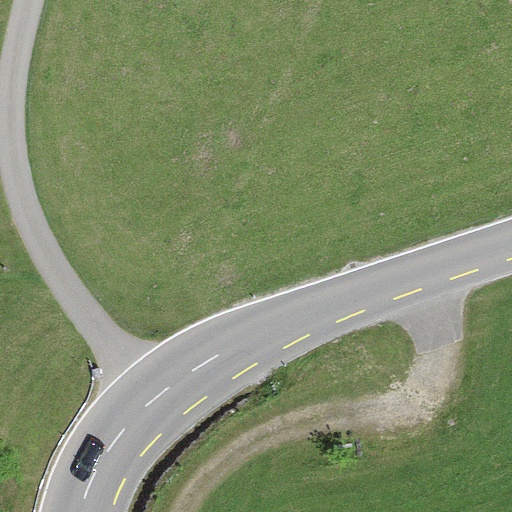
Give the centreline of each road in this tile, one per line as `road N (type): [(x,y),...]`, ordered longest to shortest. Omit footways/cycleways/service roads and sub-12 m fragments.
road 1 (tertiary): [(511,243),(363,293),(220,355),(153,399),(107,453),(79,511)]
road 2 (track): [(434,269),(444,361),(435,393),(392,415),(285,432),(227,470),(192,511)]
